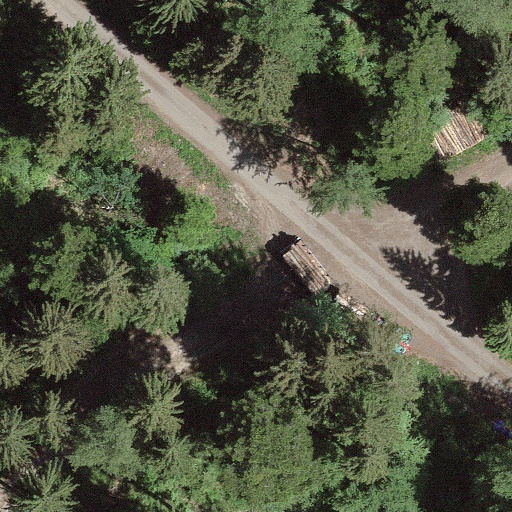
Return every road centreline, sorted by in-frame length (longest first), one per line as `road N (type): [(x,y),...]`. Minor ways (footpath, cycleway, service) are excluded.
road 1 (track): [(511,172),(364,270),(144,393),(0,501)]
road 2 (track): [(511,395),(220,150),(57,0)]
